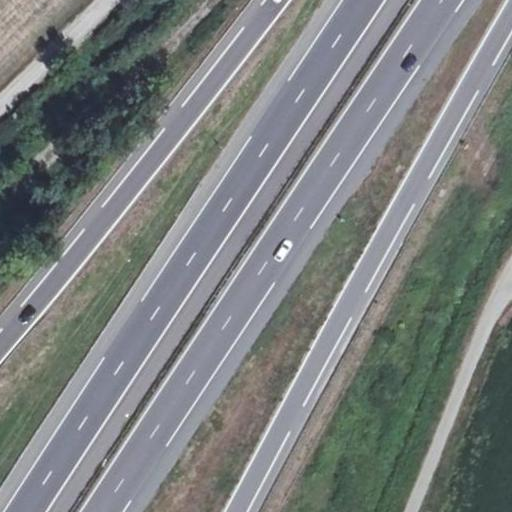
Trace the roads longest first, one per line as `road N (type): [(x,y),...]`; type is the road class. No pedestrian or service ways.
road 1 (motorway): [(366,0),(26,511)]
road 2 (motorway): [(102,511),(442,0)]
road 3 (motorway): [(239,511),(511,16)]
road 4 (motorway): [(276,0),(0,343)]
road 5 (unclassified): [(0,103),(104,0)]
